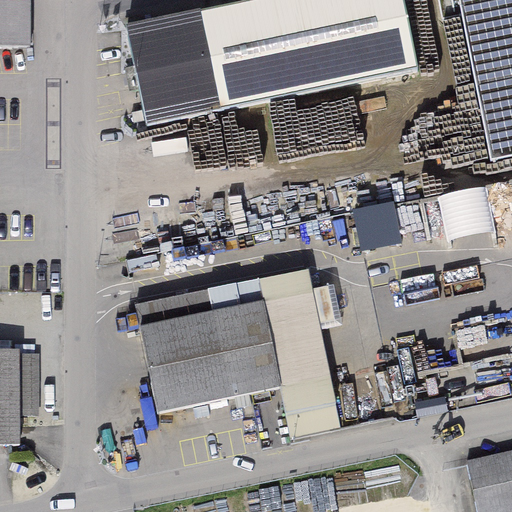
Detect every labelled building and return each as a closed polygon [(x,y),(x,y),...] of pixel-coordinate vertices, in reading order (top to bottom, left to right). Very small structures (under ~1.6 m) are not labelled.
[(0,0),(0,49),(31,49),(31,0),(0,0)] [(130,93),(138,91),(146,130),(222,114),(222,112),(419,72),(403,0),(273,0),(201,15),(200,14),(125,29),(133,67),(125,69),(130,93)] [(511,0),(436,0),(441,24),(461,20),(489,165),(511,160),(511,0)] [(496,234),(486,190),(438,200),(447,244),(496,234)] [(358,213),(365,254),(394,248),(386,208),(358,213)] [(290,439),(341,429),(321,333),(343,329),(334,288),(313,292),(309,273),(260,283),(259,281),(135,306),(157,416),(280,391),(290,439)] [(0,353),(0,448),(20,448),(20,418),(40,418),(40,355),(20,355),(20,353),(0,353)] [(449,414),(446,399),(416,403),(418,418),(449,414)] [(511,511),(511,452),(464,463),(474,511),(511,511)]
